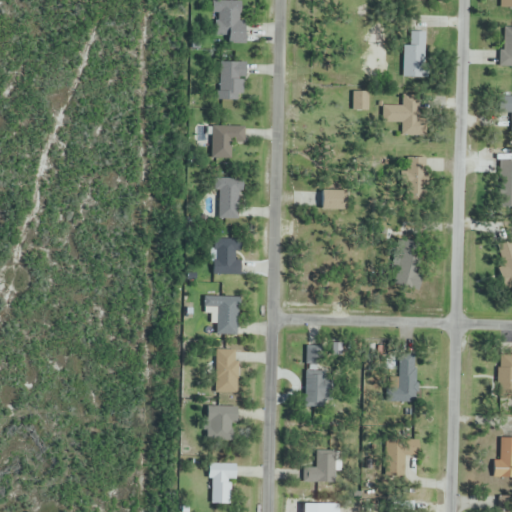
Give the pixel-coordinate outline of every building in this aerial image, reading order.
[(227,45),(243,45),(243,1),(213,1),(213,38),(227,38),(227,45)] [(426,32),(404,32),(404,81),(426,81),(426,32)] [(219,62),(219,100),(244,100),(244,62),(219,62)] [(368,92),(353,92),(353,110),(368,110),(368,92)] [(382,123),(402,123),(402,136),(418,137),(419,95),(402,95),(402,106),(383,106),(382,123)] [(511,98),(497,98),(497,114),(511,114),(511,98)] [(244,143),(244,127),(212,127),(212,159),(232,159),(232,143),(244,143)] [(511,185),(511,184),(511,160),(500,160),(500,201),(511,201),(511,185)] [(418,170),(401,170),(401,187),(418,187),(418,170)] [(239,179),(216,179),(217,220),(240,219),(239,179)] [(346,192),(321,192),(321,211),(346,211),(346,192)] [(240,276),(240,239),(213,239),(213,276),(240,276)] [(511,281),(511,272),(511,271),(511,259),(509,260),(509,250),(498,250),(498,281),(511,281)] [(399,273),(395,276),(403,284),(420,267),(405,252),(391,265),(399,273)] [(204,317),(216,317),(216,335),(238,335),(238,298),(204,297),(204,317)] [(237,351),(215,351),(215,393),(237,393),(237,351)] [(511,368),(497,368),(497,386),(511,386),(511,368)] [(305,371),(305,406),(331,406),(331,371),(305,371)] [(384,381),(384,405),(410,405),(410,381),(384,381)] [(235,407),(207,407),(207,441),(235,441),(235,407)] [(407,469),(407,442),(386,442),(386,469),(407,469)] [(336,451),(316,451),(316,469),(306,469),(306,483),(336,483),(336,451)] [(233,465),(210,465),(209,505),(232,505),(233,465)]
